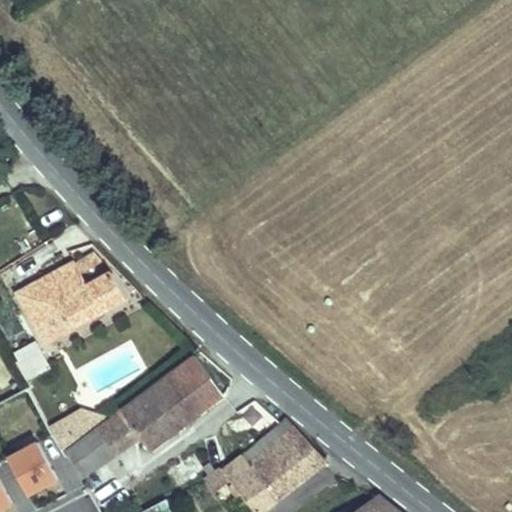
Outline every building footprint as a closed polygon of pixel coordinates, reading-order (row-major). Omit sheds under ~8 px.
[(95,252),(75,263),(82,273),(103,261),(95,252)] [(19,293),(24,303),(82,273),(75,263),(19,293)] [(82,273),(24,303),(46,342),(127,298),(113,273),(89,286),(82,273)] [(28,382),(51,369),(41,350),(17,362),(28,382)] [(196,357),(70,450),(85,472),(139,434),(151,450),(225,397),(196,357)] [(82,408),(62,421),(74,442),(106,418),(82,408)] [(286,418),(281,423),(216,471),(210,476),(205,479),(215,492),(230,480),(255,511),(261,511),(326,460),(286,418)] [(62,421),(51,429),(63,450),(74,442),(62,421)] [(58,479),(39,443),(9,458),(28,495),(58,479)] [(210,476),(216,471),(211,465),(205,469),(210,476)] [(0,510),(13,503),(0,479),(0,510)] [(398,511),(378,495),(354,511),(398,511)]
